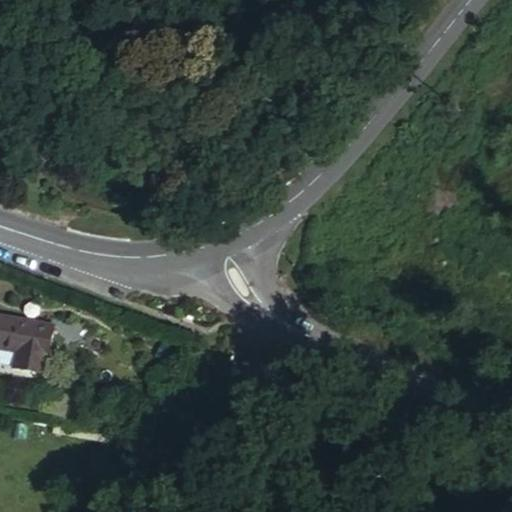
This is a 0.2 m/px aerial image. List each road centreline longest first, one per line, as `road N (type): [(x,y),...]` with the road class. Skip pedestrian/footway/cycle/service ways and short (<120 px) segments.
road 1 (tertiary): [(511,421),(281,318),(244,284),(220,246)]
road 2 (secondary): [(220,246),(310,178),(461,0)]
road 3 (secondary): [(220,246),(193,259),(132,264),(0,225)]
